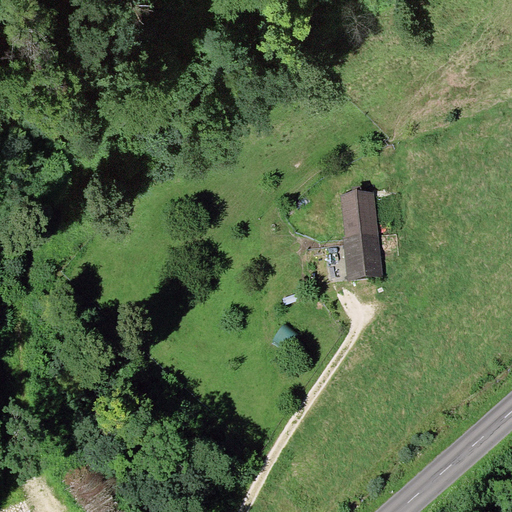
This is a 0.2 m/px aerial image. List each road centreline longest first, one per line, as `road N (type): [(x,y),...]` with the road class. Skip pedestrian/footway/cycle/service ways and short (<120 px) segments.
road 1 (track): [(50,511),(28,426),(19,335),(30,251),(86,151),(220,0)]
road 2 (track): [(265,511),(293,425),(350,345),(356,317),(344,292)]
road 3 (secondary): [(384,511),(511,403)]
